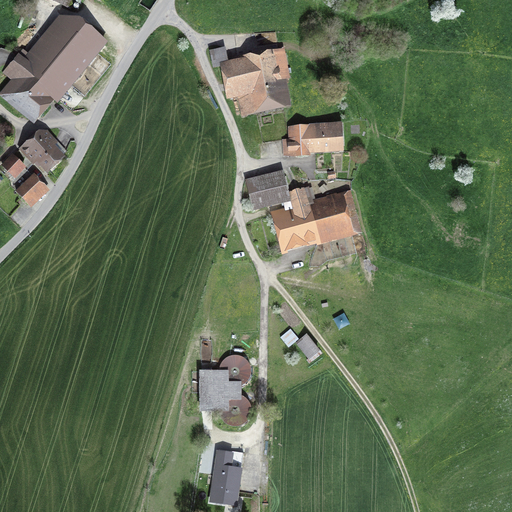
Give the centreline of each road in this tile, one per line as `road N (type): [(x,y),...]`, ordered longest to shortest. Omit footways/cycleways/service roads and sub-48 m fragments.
road 1 (unclassified): [(0,257),(55,196),(167,0)]
road 2 (track): [(414,511),(394,443),(264,271)]
